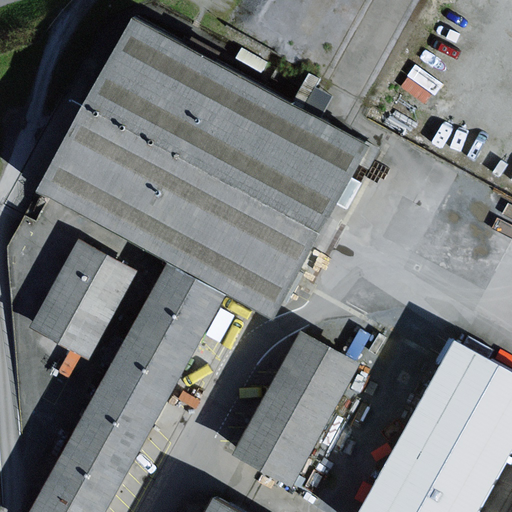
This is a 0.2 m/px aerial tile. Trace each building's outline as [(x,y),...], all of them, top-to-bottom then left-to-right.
[(345,130),(142,15),(45,190),(174,261),(36,511),(107,511),(228,292),(249,304),(276,319),(371,144),(345,130)] [(134,272),(79,242),(71,258),(35,324),(89,353),(134,272)] [(357,364),(303,335),(239,453),(268,469),(293,482),(357,364)] [(477,511),(511,448),(511,374),(456,344),(364,511),(477,511)] [(230,511),(215,503),(209,511),(230,511)]
